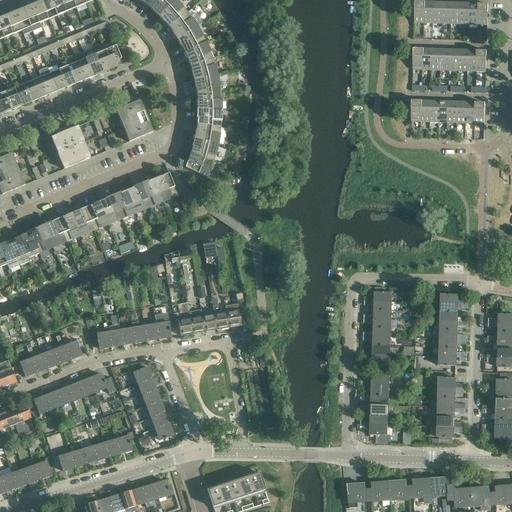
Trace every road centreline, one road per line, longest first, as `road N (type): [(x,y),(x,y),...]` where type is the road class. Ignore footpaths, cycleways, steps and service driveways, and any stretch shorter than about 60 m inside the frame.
road 1 (residential): [(347,457),(355,281),(480,285)]
road 2 (residential): [(16,214),(167,151),(177,104),(166,62)]
road 3 (residential): [(0,131),(166,62)]
road 4 (tertiary): [(17,510),(186,456)]
road 5 (residential): [(480,285),(472,461)]
road 6 (residential): [(0,399),(107,361),(163,352)]
road 7 (tertiary): [(472,461),(347,457)]
